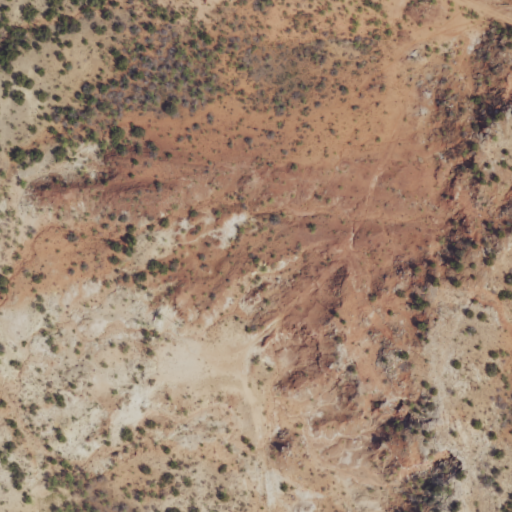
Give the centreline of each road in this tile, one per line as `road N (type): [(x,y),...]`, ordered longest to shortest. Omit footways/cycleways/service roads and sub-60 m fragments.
road 1 (track): [(209,381),(265,457),(273,511)]
road 2 (track): [(511,48),(372,0)]
